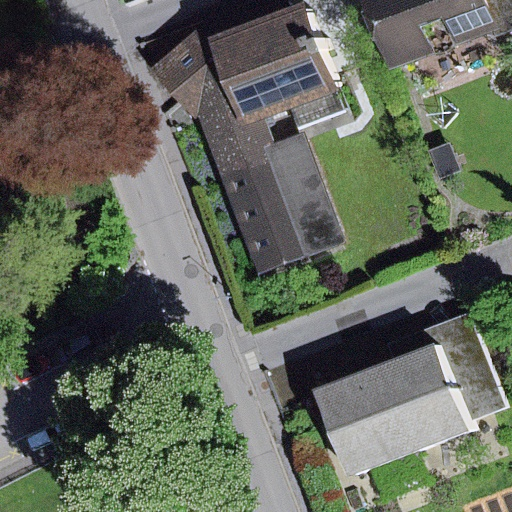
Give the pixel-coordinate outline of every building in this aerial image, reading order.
[(278,153),(277,149),(264,115),(256,117),(229,44),(297,19),(293,8),(290,0),(277,0),(217,22),(221,33),(207,38),(169,71),(192,98),(198,93),(207,104),(232,170),(278,153)] [(499,26),(503,35),(511,32),(511,0),(384,0),(408,60),(499,26)] [(256,117),(264,115),(296,102),(340,86),(313,13),(297,19),(229,44),(256,117)] [(303,121),(348,104),(340,86),(296,102),(303,121)] [(278,153),(232,170),(269,268),(343,240),(304,138),(277,149),(278,153)] [(462,145),(439,153),(448,180),(471,172),(462,145)] [(394,345),(401,364),(447,346),(451,357),(485,344),(474,315),(394,345)] [(358,477),(479,431),(475,421),(510,408),(485,344),(451,357),(447,346),(401,364),(326,393),(358,477)]
